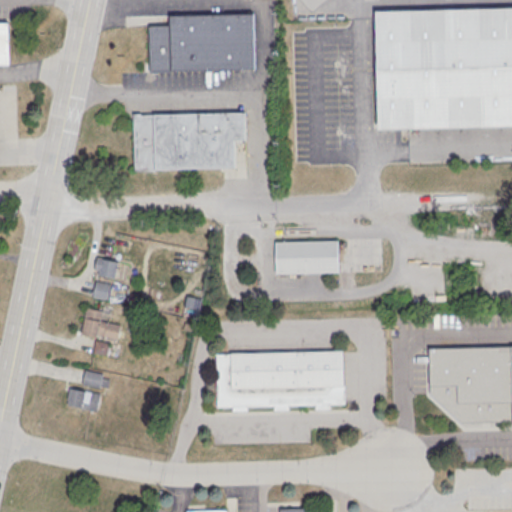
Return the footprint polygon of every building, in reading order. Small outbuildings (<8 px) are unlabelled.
[(375,10),(511,6),(511,125),(378,129),(375,10)] [(150,25),(151,70),(255,67),(253,13),(169,15),(169,24),(150,25)] [(0,67),(10,67),(8,25),(0,25),(0,67)] [(134,115),(245,112),(245,140),(235,140),(236,167),(135,170),(134,115)] [(275,245),(338,243),(339,276),(276,277),(275,245)] [(96,257),(118,262),(114,278),(98,275),(99,270),(93,268),(96,257)] [(128,288),(96,280),(92,296),(124,304),(128,288)] [(86,307),(80,334),(97,338),(97,334),(117,339),(120,324),(100,320),(102,311),(86,307)] [(109,343),(96,340),(93,352),(107,355),(109,343)] [(430,348),(511,346),(511,424),(461,425),(431,395),(430,348)] [(217,356),(343,355),(343,387),(345,387),(345,407),(330,407),(330,411),(316,412),(316,408),(289,408),(290,413),(274,413),(274,409),(248,409),(248,414),(233,414),(233,410),(218,410),(217,356)] [(110,375),(85,370),(82,384),(107,388),(110,375)] [(66,405),(97,411),(101,393),(69,387),(66,405)]
